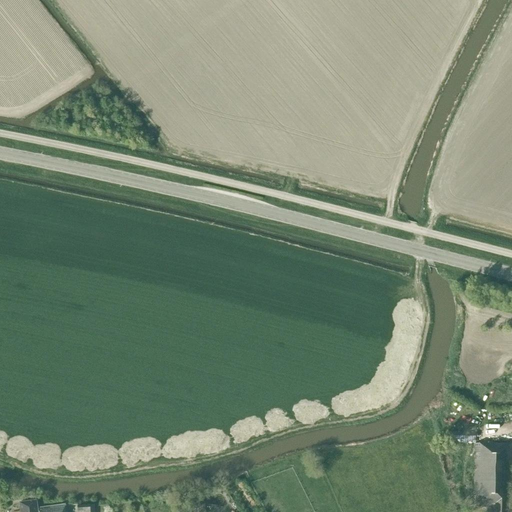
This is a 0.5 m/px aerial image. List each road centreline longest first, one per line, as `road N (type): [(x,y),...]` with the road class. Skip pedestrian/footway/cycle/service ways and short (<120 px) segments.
road 1 (unclassified): [(511,255),(0,134)]
road 2 (primary): [(511,275),(0,155)]
